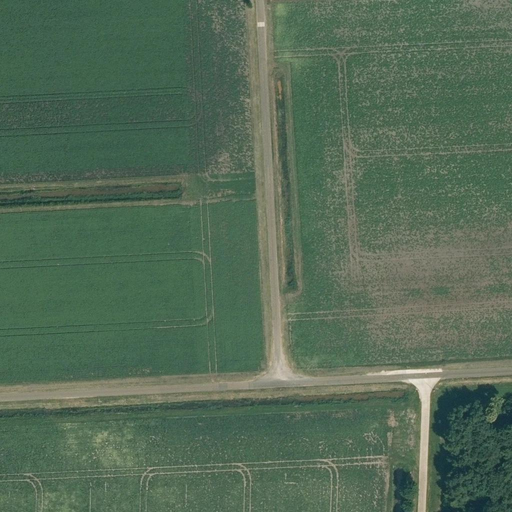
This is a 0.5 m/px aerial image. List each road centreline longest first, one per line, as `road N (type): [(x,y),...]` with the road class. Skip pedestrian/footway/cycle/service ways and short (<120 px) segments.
road 1 (unclassified): [(279,383),(259,0)]
road 2 (unclassified): [(279,383),(0,397)]
road 3 (unclassified): [(511,371),(279,383)]
road 4 (track): [(425,376),(421,511)]
